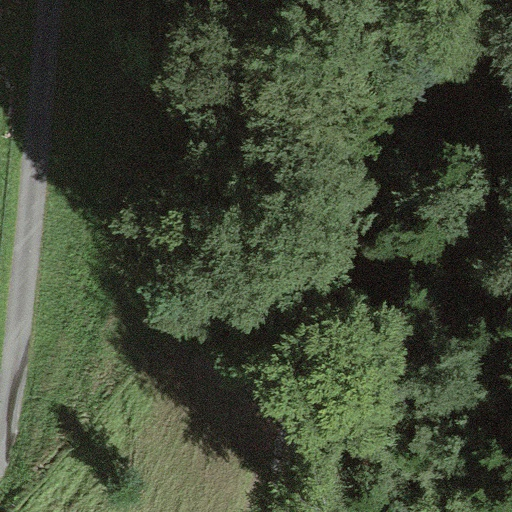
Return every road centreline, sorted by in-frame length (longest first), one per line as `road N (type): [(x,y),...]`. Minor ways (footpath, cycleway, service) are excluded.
road 1 (track): [(264,511),(377,111),(457,10),(474,0)]
road 2 (track): [(0,417),(47,0)]
